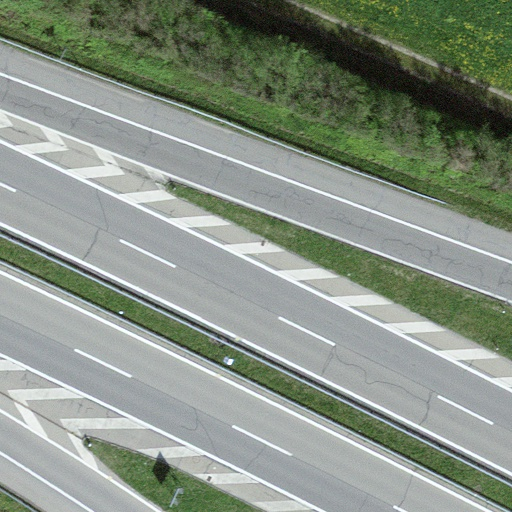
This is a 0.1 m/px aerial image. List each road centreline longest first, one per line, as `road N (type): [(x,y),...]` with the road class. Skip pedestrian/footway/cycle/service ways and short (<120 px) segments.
road 1 (motorway): [(511,433),(0,180)]
road 2 (motorway): [(511,278),(0,86)]
road 3 (motorway): [(0,311),(408,511)]
road 4 (track): [(511,120),(234,0)]
road 5 (motorway): [(0,416),(147,511)]
